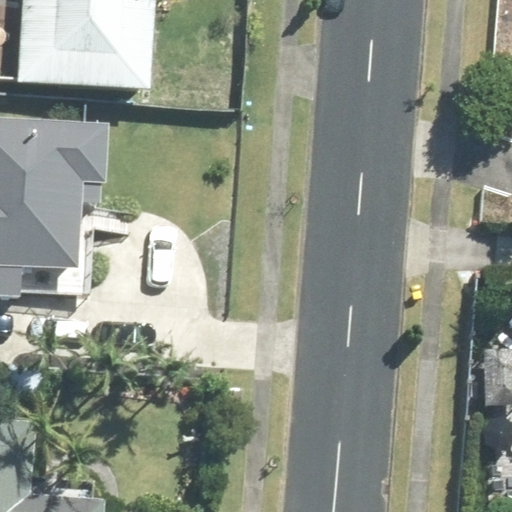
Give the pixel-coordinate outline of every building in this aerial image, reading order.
[(17,0),(12,74),(143,84),(149,0),(17,0)] [(0,293),(15,294),(15,287),(87,291),(94,179),(100,179),(103,118),(0,113),(0,293)] [(511,342),(482,343),(483,402),(511,401),(511,342)] [(0,391),(35,392),(35,364),(0,363),(0,391)] [(26,490),(30,419),(0,417),(0,511),(93,511),(95,494),(26,490)]
